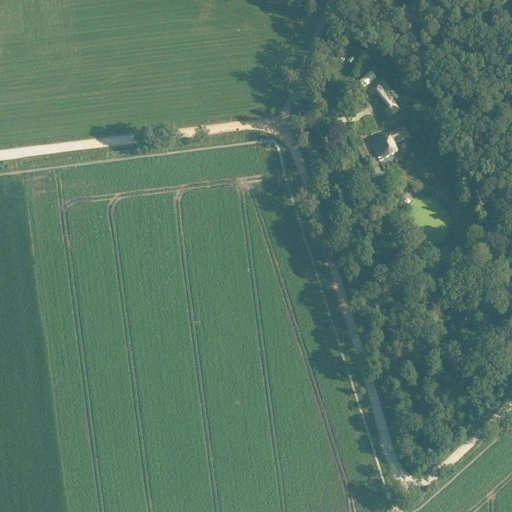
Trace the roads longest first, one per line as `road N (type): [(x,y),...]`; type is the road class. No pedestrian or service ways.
road 1 (unclassified): [(511,408),(405,495),(288,118),(0,156)]
road 2 (track): [(328,0),(280,120)]
